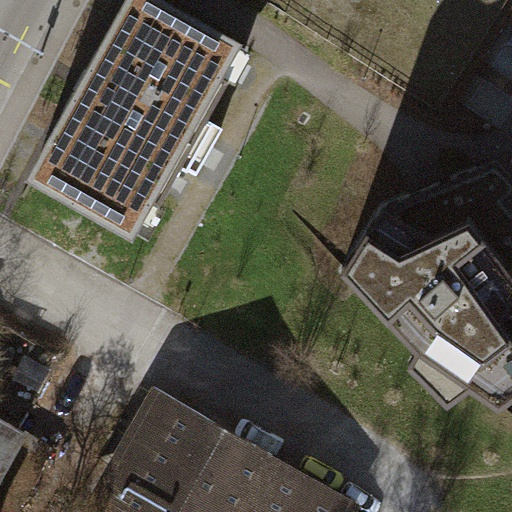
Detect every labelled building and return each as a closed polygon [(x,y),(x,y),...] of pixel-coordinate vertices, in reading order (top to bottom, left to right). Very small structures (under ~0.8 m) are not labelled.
[(54,128),(28,174),(133,232),(170,165),(188,175),(214,127),(197,118),(236,49),(147,0),(125,0),(107,33),(54,128)] [(383,205),(342,270),(416,350),(408,364),(448,403),(471,387),(500,407),(511,397),(511,203),(508,200),(511,196),(511,174),(498,160),(383,205)] [(0,451),(13,429),(0,421),(0,451)] [(128,511),(332,511),(178,425),(128,511)] [(13,429),(0,451),(0,488),(15,497),(44,446),(13,429)]
